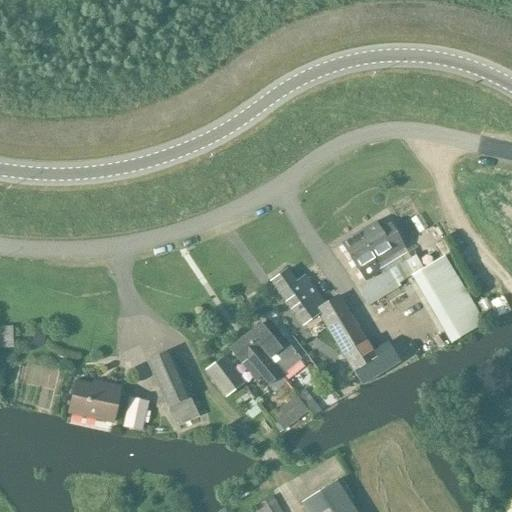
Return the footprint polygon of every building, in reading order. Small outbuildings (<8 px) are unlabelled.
[(379,264),(404,249),(390,225),(379,231),(374,223),(340,244),(356,270),(359,269),(367,281),(379,274),(371,261),(374,259),(379,264)] [(422,268),(410,275),(451,344),(484,325),(444,255),(422,268)] [(287,270),(270,281),(301,325),(317,314),(315,310),(325,304),(305,276),(295,283),(287,270)] [(380,276),(358,290),(367,306),(401,286),(398,282),(391,270),(380,276)] [(325,304),(315,310),(317,314),(353,372),(354,371),(376,357),(338,295),(325,304)] [(260,324),(245,337),(255,352),(259,349),(280,376),(281,375),(300,360),(268,321),(262,326),(260,324)] [(245,337),(228,350),(241,366),(247,361),(252,367),(261,379),(268,387),(273,393),(287,383),(281,375),(280,376),(259,349),(255,352),(245,337)] [(169,353),(146,363),(176,427),(198,416),(190,398),(194,396),(192,392),(188,394),(169,353)] [(243,385),(222,358),(205,371),(226,398),(243,385)] [(68,414),(113,424),(120,388),(94,383),(92,385),(75,383),(68,414)] [(296,396),(279,409),(290,424),(307,411),(296,396)] [(124,427),(142,431),(147,403),(130,399),(124,427)] [(252,401),(243,408),(252,420),(261,412),(252,401)] [(353,511),(335,482),(300,503),(305,511),(353,511)] [(253,508),(255,511),(281,511),(272,497),(253,508)] [(511,511),(511,499),(501,505),(505,511),(511,511)]
